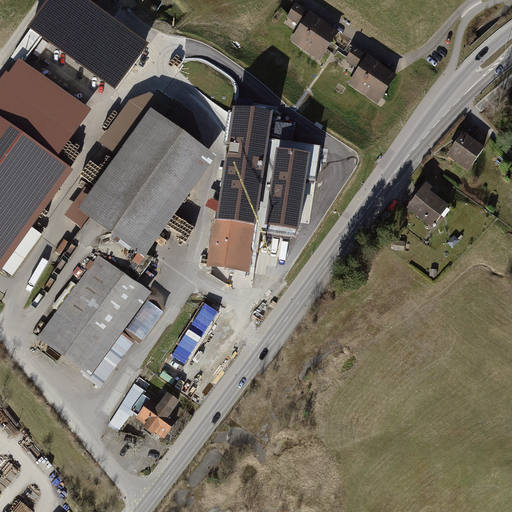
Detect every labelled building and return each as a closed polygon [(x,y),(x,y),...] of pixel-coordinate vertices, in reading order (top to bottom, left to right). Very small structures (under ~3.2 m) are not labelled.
[(149,43),(89,0),(47,0),(28,26),(115,89),(149,43)] [(340,42),(296,7),(284,23),(299,35),(291,45),(320,68),(340,42)] [(395,78),(356,51),(349,62),(361,70),(350,85),(378,103),(395,78)] [(54,159),(84,117),(12,67),(0,84),(0,261),(66,167),(54,159)] [(272,112),(233,106),(209,267),(248,272),(251,250),(258,251),(261,232),(296,237),(305,178),(316,180),(321,146),(269,138),(272,112)] [(150,117),(81,211),(142,255),(211,162),(150,117)] [(486,150),(462,134),(446,157),(470,173),(486,150)] [(453,212),(425,191),(408,215),(436,235),(453,212)] [(147,295),(97,259),(39,338),(89,375),(147,295)] [(182,419),(151,399),(134,426),(165,446),(182,419)]
